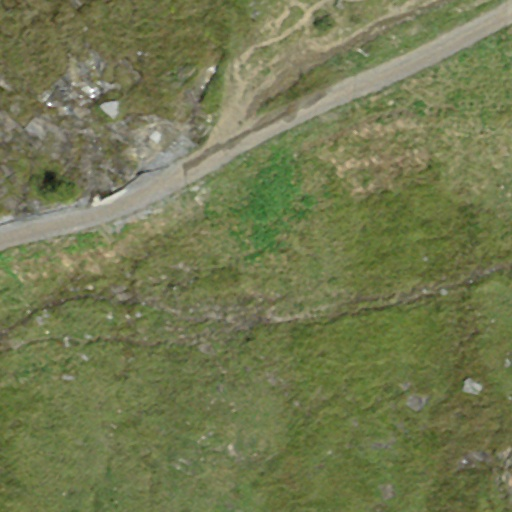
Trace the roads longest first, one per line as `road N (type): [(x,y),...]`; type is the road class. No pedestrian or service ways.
road 1 (track): [(131,207),(511,17)]
road 2 (track): [(0,242),(131,207)]
